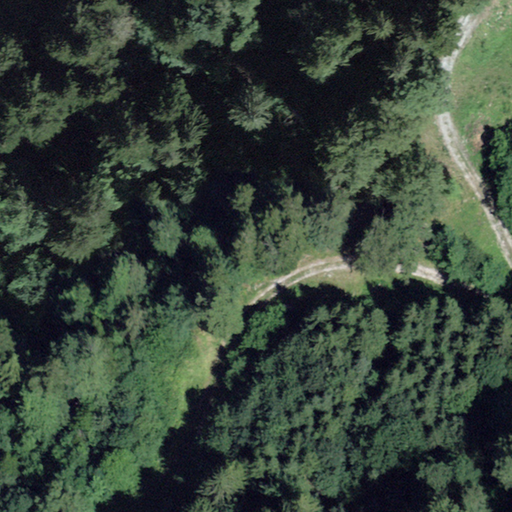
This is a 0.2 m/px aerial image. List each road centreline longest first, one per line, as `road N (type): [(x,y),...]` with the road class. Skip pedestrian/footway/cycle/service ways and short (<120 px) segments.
road 1 (track): [(511,312),(455,281),(372,260),(281,283),(248,315),(169,469),(125,511)]
road 2 (track): [(511,256),(460,156),(443,100),(459,34),(485,0)]
